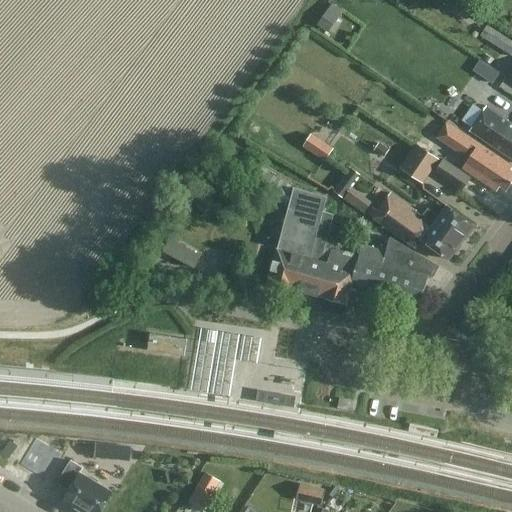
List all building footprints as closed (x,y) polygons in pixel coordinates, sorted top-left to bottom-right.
[(332,6),(319,25),(328,31),(342,12),(332,6)] [(511,40),(488,25),(481,37),(511,57),(511,40)] [(492,83),(499,73),(479,60),(472,70),(492,83)] [(484,110),(473,103),(461,119),(471,126),(469,129),(511,159),(511,126),(485,108),(484,110)] [(433,114),(425,128),(448,143),(457,128),(433,114)] [(307,150),(325,161),(333,149),(315,137),(307,150)] [(400,167),(424,183),(439,159),(415,144),(400,167)] [(499,185),(506,189),(511,180),(511,172),(509,170),(511,167),(478,145),(463,168),(497,189),(499,185)] [(434,173),(461,191),(471,177),(443,159),(434,173)] [(291,187),(259,169),(249,188),(251,189),(248,195),(258,200),(262,194),(285,207),(291,187)] [(341,198),(359,175),(350,169),(333,191),(341,198)] [(363,213),(371,202),(351,188),(343,199),(363,213)] [(311,293),(319,261),(331,214),(323,212),(326,198),(291,189),(267,282),(311,293)] [(427,208),(421,216),(389,193),(372,216),(415,247),(420,239),(448,259),(473,224),(446,205),(438,216),(427,208)] [(319,261),(311,293),(324,296),(322,308),(342,313),(344,303),(345,303),(350,285),(417,302),(423,293),(427,275),(432,278),(439,266),(389,237),(385,252),(360,246),(357,258),(330,251),(327,263),(319,261)] [(188,243),(187,255),(210,259),(212,247),(188,243)] [(147,350),(184,356),(187,339),(150,333),(147,350)] [(256,400),(256,401),(294,407),(295,396),(258,390),(256,400)] [(337,408),(352,411),(354,401),(339,397),(337,408)] [(46,486),(63,457),(36,441),(19,469),(46,486)] [(0,457),(6,461),(16,448),(8,442),(0,453),(0,457)] [(128,461),(130,446),(94,443),(92,457),(128,461)] [(81,468),(68,460),(55,483),(67,490),(61,500),(79,511),(96,511),(109,492),(78,473),(81,468)] [(321,506),(325,489),(300,483),(296,500),(321,506)] [(195,511),(199,511),(209,496),(196,487),(185,505),(195,511)]
